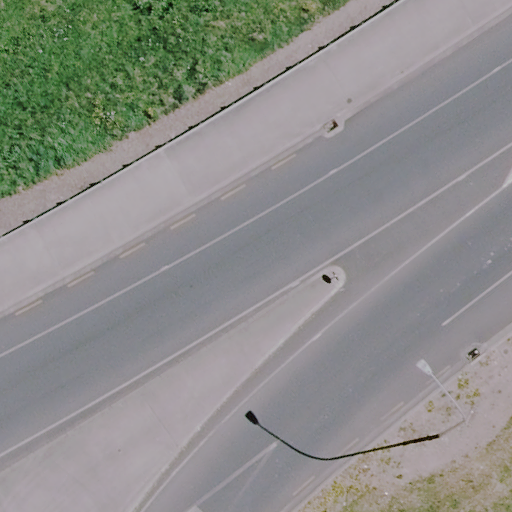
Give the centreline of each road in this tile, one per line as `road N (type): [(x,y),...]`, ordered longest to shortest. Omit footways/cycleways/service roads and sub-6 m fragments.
road 1 (primary): [(0,402),(254,252),(511,148)]
road 2 (primary): [(511,186),(210,511)]
